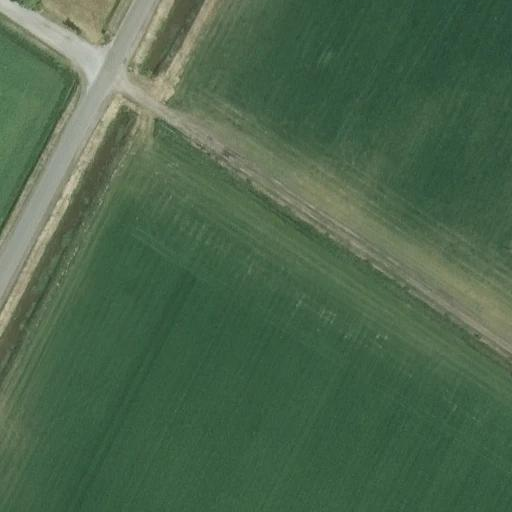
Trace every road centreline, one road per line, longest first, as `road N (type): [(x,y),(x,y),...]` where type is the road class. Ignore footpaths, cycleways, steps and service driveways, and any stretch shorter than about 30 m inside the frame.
road 1 (unclassified): [(0,293),(150,0)]
road 2 (unknown): [(0,1),(110,78)]
